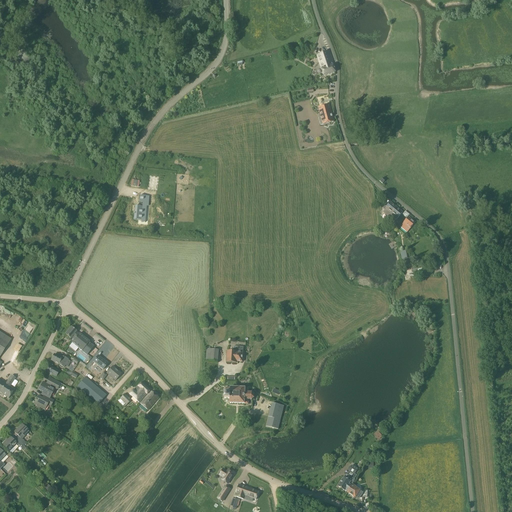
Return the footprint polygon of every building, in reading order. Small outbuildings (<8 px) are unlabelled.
[(324,77),(336,72),(333,62),(334,61),(330,51),(316,56),(321,70),(324,77)] [(319,108),(324,125),(334,122),(329,105),(319,108)] [(389,217),(397,207),(390,202),(385,208),(386,209),(383,212),(389,217)] [(144,211),(144,207),(135,206),(133,220),(141,220),(142,210),(144,211)] [(398,218),(403,212),(397,207),(389,217),(394,222),(398,218)] [(407,232),(415,223),(409,217),(401,227),(407,232)] [(407,258),(406,251),(400,252),(402,260),(405,259),(405,268),(410,267),(410,258),(407,258)] [(71,339),(72,338),(74,339),(79,334),(76,332),(76,331),(71,327),(65,334),(71,339)] [(0,365),(2,363),(0,361),(0,356),(11,339),(0,331),(0,365)] [(79,334),(74,339),(71,343),(87,355),(93,347),(89,343),(89,342),(79,334)] [(234,346),(233,352),(227,352),(226,363),(237,363),(237,362),(242,362),(243,353),(243,347),(234,346)] [(218,362),(219,350),(206,349),(206,361),(218,362)] [(58,357),(54,354),(51,361),(64,367),(65,365),(67,366),(69,362),(67,361),(68,359),(62,357),(62,358),(59,356),(58,357)] [(103,370),(108,363),(98,356),(93,362),(103,370)] [(45,372),(56,377),(59,371),(49,366),(45,372)] [(116,381),(121,374),(112,367),(107,373),(110,375),(109,376),(113,379),(113,378),(116,381)] [(0,392),(9,398),(14,390),(10,387),(15,378),(11,375),(6,384),(0,380),(0,392)] [(60,384),(49,378),(46,384),(43,382),(39,390),(43,392),(42,395),(53,401),(49,399),(55,388),(57,390),(60,384)] [(106,395),(87,381),(80,391),(99,405),(106,395)] [(150,391),(141,383),(134,391),(133,390),(129,394),(139,403),(146,394),(147,395),(150,391)] [(225,388),(225,392),(224,398),(230,398),(230,403),(244,404),(248,405),(249,400),(252,400),(254,398),(255,394),(252,392),(249,392),(249,388),(245,388),(231,388),(225,388)] [(148,411),(159,398),(150,391),(147,395),(140,404),(148,411)] [(127,405),(131,401),(124,394),(120,399),(127,405)] [(53,401),(42,395),(44,396),(43,398),(38,396),(34,404),(38,406),(36,409),(38,410),(40,407),(45,410),(48,405),(51,406),(53,401)] [(278,430),(284,406),(272,403),(267,427),(278,430)] [(15,439),(23,446),(26,443),(22,439),(28,432),(30,433),(30,432),(22,424),(14,432),(18,436),(15,439)] [(147,437),(153,430),(150,427),(144,434),(145,435),(142,437),(144,439),(147,436),(147,437)] [(10,437),(2,445),(11,454),(15,450),(13,448),(17,444),(21,448),(23,446),(15,439),(14,441),(10,437)] [(0,469),(4,465),(3,463),(8,458),(0,449),(0,469)] [(345,491),(348,492),(352,485),(352,484),(355,480),(354,479),(360,470),(352,465),(349,471),(347,475),(346,474),(338,487),(344,491),(345,491)] [(222,481),(228,484),(233,477),(232,477),(234,473),(229,470),(228,472),(224,470),(221,475),(224,478),(222,481)] [(244,499),(245,496),(256,500),(259,492),(239,485),(236,493),(237,493),(236,497),(244,499)] [(355,487),(352,485),(348,492),(347,493),(355,497),(356,497),(359,499),(360,497),(367,498),(368,491),(360,491),(355,487)] [(223,501),(230,489),(225,486),(217,498),(223,501)]
